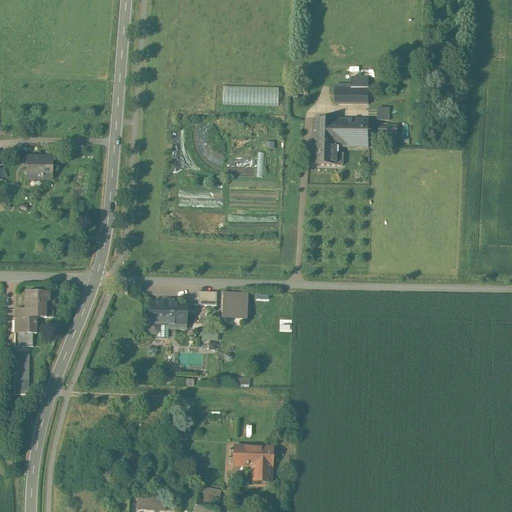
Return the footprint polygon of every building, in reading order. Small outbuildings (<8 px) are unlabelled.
[(369,80),(352,79),(351,89),(335,89),(335,104),(369,105),(369,80)] [(369,121),(314,121),(314,148),(338,148),(369,149),(369,121)] [(389,127),(377,127),(377,138),(388,138),(389,127)] [(266,152),(275,152),(275,142),(266,142),(266,152)] [(338,148),(314,148),(314,164),(338,165),(338,148)] [(251,176),(263,177),(264,153),(251,153),(251,176)] [(51,159),(27,159),(27,180),(51,181),(51,159)] [(217,293),(201,293),(201,292),(198,292),(198,306),(216,307),(217,293)] [(48,294),(25,294),(25,297),(24,297),(24,309),(25,309),(25,310),(28,310),(28,311),(36,312),(36,317),(42,317),(42,312),(45,312),(45,302),(48,302),(48,294)] [(222,294),(221,319),(246,320),(248,295),(222,294)] [(185,305),(150,304),(149,325),(159,326),(169,326),(168,330),(185,330),(185,305)] [(26,311),(15,311),(15,334),(26,334),(26,311)] [(28,311),(26,311),(26,334),(36,334),(36,317),(36,312),(28,311)] [(159,326),(149,325),(149,333),(152,335),(156,335),(159,333),(159,326)] [(217,330),(206,330),(206,341),(217,341),(217,330)] [(29,356),(15,355),(14,395),(28,395),(29,356)] [(252,482),(270,483),(272,449),(234,447),(233,466),(252,467),(252,482)] [(217,511),(220,496),(198,492),(193,511),(217,511)] [(136,498),(137,509),(153,509),(153,497),(136,498)]
